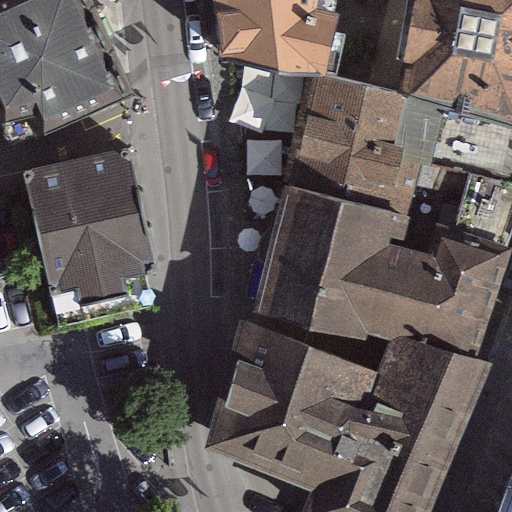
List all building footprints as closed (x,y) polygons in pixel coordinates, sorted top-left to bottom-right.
[(128,93),(88,0),(2,0),(0,1),(0,122),(3,122),(12,143),(128,93)] [(221,0),(229,59),(321,75),(333,15),(324,12),(326,0),(221,0)] [(432,104),(511,124),(511,0),(418,0),(404,95),(432,104)] [(321,75),(292,185),(404,213),(412,181),(417,162),(432,104),(404,95),(321,75)] [(511,124),(432,104),(417,162),(470,172),(511,180),(511,124)] [(157,270),(130,150),(27,172),(59,325),(134,310),(126,277),(157,270)] [(511,180),(470,172),(417,162),(412,181),(464,192),(454,233),(504,249),(511,229),(511,180)] [(404,213),(292,185),(260,309),(358,335),(360,327),(395,337),(395,332),(406,335),(428,261),(395,250),(404,213)] [(428,261),(406,335),(471,355),(504,249),(454,233),(438,229),(428,261)] [(310,509),(318,511),(418,511),(477,377),(465,373),(471,355),(406,335),(395,332),(395,337),(383,372),(247,323),(220,420),(218,443),(325,483),(310,509)]
